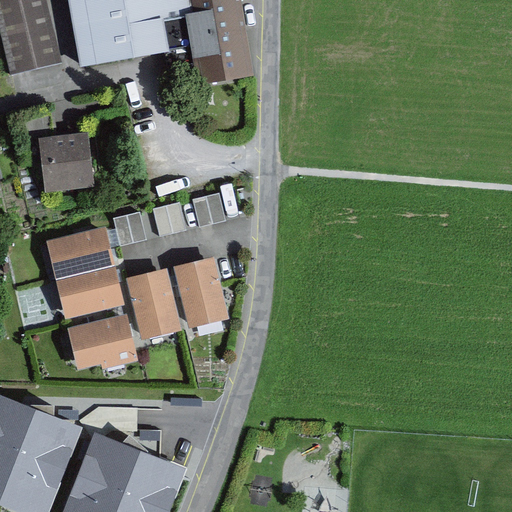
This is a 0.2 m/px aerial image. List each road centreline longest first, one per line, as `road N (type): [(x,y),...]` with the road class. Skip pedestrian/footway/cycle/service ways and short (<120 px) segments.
road 1 (unclassified): [(271,0),(263,291),(253,352),(200,511)]
road 2 (residential): [(0,107),(138,73)]
